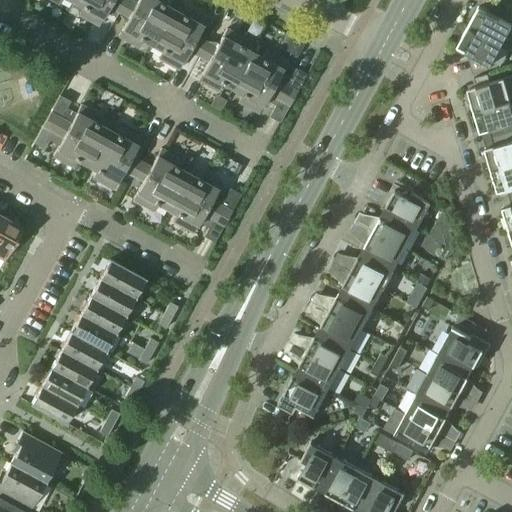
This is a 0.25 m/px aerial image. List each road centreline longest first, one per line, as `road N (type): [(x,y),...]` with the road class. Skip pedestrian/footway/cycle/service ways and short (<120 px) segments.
road 1 (residential): [(511,343),(448,144),(396,118),(459,0)]
road 2 (residential): [(261,154),(0,10)]
road 3 (residential): [(267,351),(361,181)]
road 4 (tertiary): [(230,331),(320,159)]
road 5 (residential): [(0,379),(6,327),(67,216)]
road 6 (tertiary): [(158,478),(230,331)]
road 7 (residential): [(190,271),(96,216),(67,216)]
road 8 (tertiary): [(320,159),(384,45)]
road 9 (residential): [(456,473),(511,360)]
